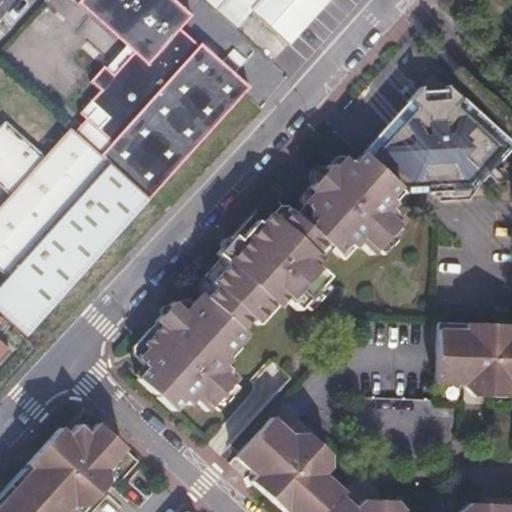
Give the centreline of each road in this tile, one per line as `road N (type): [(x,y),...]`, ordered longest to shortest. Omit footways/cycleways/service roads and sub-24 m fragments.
road 1 (residential): [(69,356),(391,0)]
road 2 (residential): [(236,511),(69,356)]
